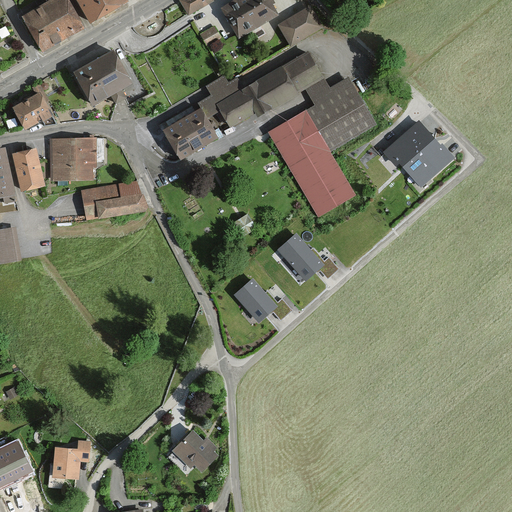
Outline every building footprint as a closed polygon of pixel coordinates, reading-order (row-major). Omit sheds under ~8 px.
[(54,0),(22,17),(41,52),(84,29),(68,0),(54,0)] [(76,0),(90,24),(129,3),(126,0),(76,0)] [(211,0),(189,0),(182,4),(189,16),(212,2),(211,0)] [(243,0),(225,11),(244,42),(282,19),(269,0),(243,0)] [(294,51),(326,30),(313,10),(281,30),(294,51)] [(215,24),(200,32),(205,41),(220,33),(215,24)] [(77,76),(97,111),(139,87),(119,52),(77,76)] [(311,54),(220,107),(236,135),(308,92),(327,81),(311,54)] [(379,128),(350,80),(333,90),(327,81),(308,92),(318,108),(311,113),(336,154),(379,128)] [(39,91),(14,105),(25,125),(50,112),(39,91)] [(162,127),(184,161),(221,138),(198,103),(162,127)] [(311,113),(270,136),(316,219),(358,196),(336,154),(311,113)] [(454,161),(419,123),(384,153),(421,191),(454,161)] [(52,137),(51,177),(93,178),(93,162),(102,162),(103,138),(52,137)] [(15,152),(22,187),(43,182),(35,148),(15,152)] [(7,149),(0,150),(0,200),(16,197),(7,149)] [(83,191),(89,215),(147,208),(141,193),(135,182),(83,191)] [(255,227),(247,214),(234,221),(242,235),(255,227)] [(0,229),(0,263),(0,265),(22,263),(18,228),(0,229)] [(295,229),(278,244),(307,280),(325,261),(295,229)] [(252,276),(234,291),(259,321),(277,303),(252,276)] [(203,477),(221,457),(195,434),(177,454),(191,467),(203,477)] [(88,460),(89,442),(79,441),(79,448),(56,446),(54,474),(77,476),(79,459),(88,460)] [(0,451),(0,472),(19,463),(11,447),(0,451)]
